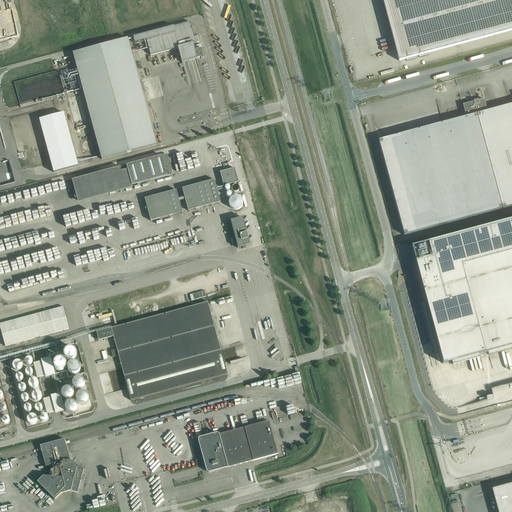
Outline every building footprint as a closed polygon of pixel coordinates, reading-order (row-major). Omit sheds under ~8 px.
[(21,36),(17,0),(0,0),(0,11),(1,12),(6,11),(9,14),(9,16),(14,16),(14,14),(17,14),(19,33),(16,36),(18,37),(19,35),(21,36)] [(511,30),(511,0),(383,0),(399,61),(511,30)] [(194,37),(190,22),(133,37),(135,43),(146,40),(150,55),(178,48),(182,63),(201,58),(201,59),(203,58),(201,49),(194,51),(193,44),(195,43),(194,37)] [(127,39),(123,40),(73,53),(102,158),(156,144),(127,39)] [(487,112),(484,99),(478,100),(473,101),(473,102),(463,105),(466,117),(379,141),(404,235),(502,209),(476,114),(487,112)] [(502,209),(511,206),(511,104),(487,112),(476,114),(502,209)] [(54,172),(78,166),(64,113),(39,119),(54,172)] [(83,143),(82,146),(83,148),(84,149),(86,151),(88,151),(90,151),(92,149),(93,148),(93,146),(93,143),(92,142),(90,140),(88,140),(86,140),(84,142),(83,143)] [(167,154),(119,167),(123,179),(130,177),(132,185),(172,174),(167,154)] [(223,186),(238,182),(234,168),(220,172),(223,186)] [(202,183),(182,188),(188,211),(208,205),(220,202),(214,180),(202,183)] [(176,190),(144,198),(150,221),(182,212),(176,190)] [(242,217),(230,221),(237,248),(242,247),(243,248),(245,248),(244,246),(250,245),(242,217)] [(511,219),(412,247),(443,364),(452,362),(453,365),(480,358),(479,354),(511,345),(511,219)] [(108,329),(110,337),(113,337),(116,349),(111,350),(112,357),(118,356),(130,400),(227,374),(207,302),(108,329)] [(0,323),(0,326),(5,346),(10,345),(69,329),(63,307),(0,323)] [(64,351),(64,353),(64,356),(65,357),(67,359),(69,360),(71,360),(73,359),(75,357),(76,356),(76,353),(76,351),(75,349),(73,348),(71,347),(69,347),(67,348),(65,349),(64,351)] [(54,362),(53,364),(54,366),(55,368),(56,369),(58,370),(61,370),(63,369),(64,368),(65,366),(66,364),(65,362),(64,360),(63,358),(60,358),(58,358),(56,358),(55,360),(54,362)] [(13,365),(13,367),(14,369),(16,370),(18,371),(20,370),(22,368),(22,367),(22,365),(21,363),(20,361),(18,361),(16,361),(14,362),(13,365)] [(37,378),(42,376),(46,375),(42,361),(33,363),(37,378)] [(68,366),(67,368),(68,370),(69,372),(70,373),(72,374),(75,374),(77,373),(78,372),(79,370),(80,368),(79,366),(78,364),(77,362),(75,362),(72,362),(70,362),(69,364),(68,366)] [(72,382),(72,384),(72,386),(74,388),(75,389),(77,390),(79,390),(81,389),(83,388),(84,386),(84,384),(84,382),(83,380),(81,379),(79,378),(77,378),(75,379),(73,380),(72,382)] [(29,381),(28,384),(29,386),(30,388),(32,389),(35,389),(37,388),(38,386),(39,384),(38,381),(37,380),(35,379),(32,379),(30,380),(29,381)] [(61,391),(61,393),(61,395),(62,397),(64,399),(66,399),(68,399),(70,399),(72,397),(73,395),(73,393),(73,391),(72,389),(70,388),(68,387),(66,387),(64,388),(62,389),(61,391)] [(38,401),(40,400),(41,399),(42,397),(42,395),(41,393),(39,392),(37,391),(34,392),(33,394),(32,396),(32,398),(34,400),(36,401),(38,401)] [(76,396),(76,398),(76,400),(77,402),(79,403),(81,404),(83,404),(85,403),(87,402),(88,400),(88,398),(88,396),(87,394),(85,393),(83,392),(81,392),(79,393),(77,394),(76,396)] [(47,413),(52,412),(55,411),(51,397),(43,399),(47,413)] [(65,405),(65,407),(65,410),(66,411),(68,413),(70,413),(72,413),(74,413),(75,411),(77,409),(77,407),(77,405),(75,403),(74,402),(72,401),(70,401),(68,402),(66,403),(65,405)] [(28,418),(27,420),(28,422),(29,423),(30,424),(32,425),(34,424),(36,423),(37,421),(37,418),(36,416),(34,415),(31,415),(29,416),(28,418)] [(278,454),(269,421),(219,434),(216,433),(199,437),(198,440),(206,471),(209,473),(278,454)] [(61,477),(43,476),(37,482),(51,496),(55,499),(61,494),(71,491),(77,493),(79,488),(83,472),(84,469),(84,468),(77,467),(70,460),(65,443),(64,439),(40,446),(41,449),(46,467),(54,464),(55,468),(59,467),(61,477)] [(511,511),(511,484),(493,489),(499,511),(511,511)] [(46,503),(50,507),(55,502),(51,498),(46,503)]
